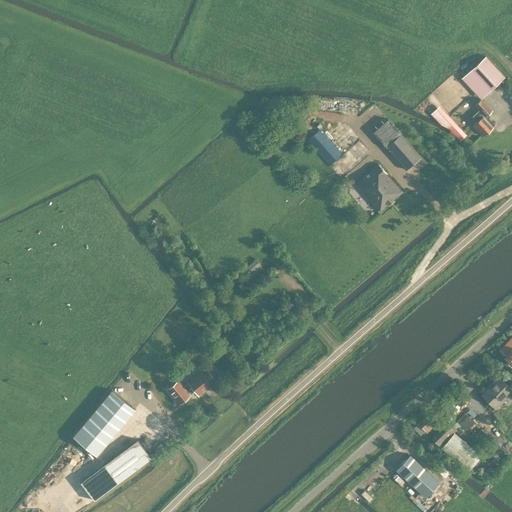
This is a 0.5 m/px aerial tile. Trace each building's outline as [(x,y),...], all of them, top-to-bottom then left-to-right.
[(486,56),(468,72),(487,93),(505,77),(486,56)] [(492,110),(481,99),(474,105),(485,116),(492,110)] [(275,106),(275,119),(299,120),(300,107),(275,106)] [(439,107),(432,114),(440,123),(442,124),(447,127),(459,140),(465,134),(453,122),(439,107)] [(478,119),(473,124),(483,136),(493,127),(479,113),(475,116),(478,119)] [(320,128),(319,129),(307,140),(329,165),(342,153),(320,128)] [(386,147),(406,169),(420,156),(401,134),(386,147)] [(378,164),(355,184),(378,211),(379,211),(388,204),(388,205),(394,200),(393,199),(401,192),(402,191),(401,191),(386,173),(378,164)] [(256,262),(243,274),(240,276),(249,286),(266,271),(257,262),(256,262)] [(267,314),(275,324),(281,319),(272,309),(267,314)] [(189,335),(193,338),(198,330),(194,328),(189,335)] [(505,355),(503,356),(511,364),(511,337),(500,350),(505,355)] [(218,353),(213,348),(208,353),(212,358),(218,353)] [(179,403),(189,396),(188,394),(194,389),(198,395),(216,381),(204,367),(187,381),(189,383),(182,388),(177,382),(168,389),(179,403)] [(511,390),(500,379),(497,376),(485,388),(487,390),(480,396),(495,410),(505,399),(504,398),(511,390)] [(134,409),(111,390),(73,436),(96,455),(134,409)] [(466,430),(474,422),(465,413),(457,421),(466,430)] [(426,434),(435,426),(426,417),(413,429),(419,437),(424,433),(426,434)] [(453,432),(456,429),(445,418),(436,426),(439,429),(430,437),(440,446),(453,432)] [(468,444),(477,450),(489,435),(481,429),(477,434),(476,434),(468,444)] [(453,432),(440,446),(468,470),(481,455),(453,432)] [(151,457),(137,438),(80,481),(94,500),(151,457)] [(439,482),(409,454),(396,469),(426,497),(439,482)]
